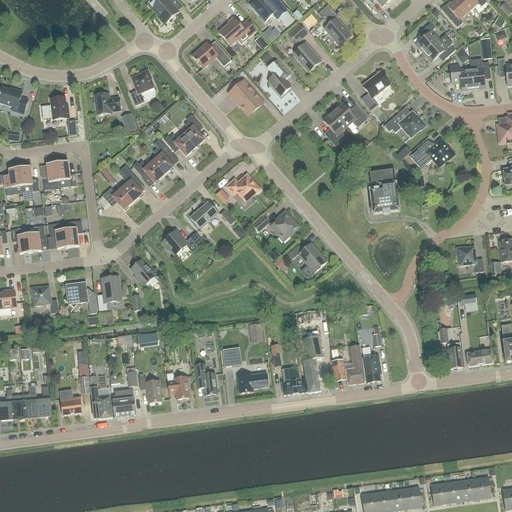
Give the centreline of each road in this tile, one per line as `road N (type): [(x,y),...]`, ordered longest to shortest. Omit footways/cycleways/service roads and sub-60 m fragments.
road 1 (unclassified): [(0,445),(416,387)]
road 2 (residential): [(393,306),(421,253),(481,200),(484,158),(467,120)]
road 3 (residential): [(393,306),(253,149)]
road 4 (residential): [(98,261),(82,148),(0,149)]
road 5 (residential): [(98,261),(234,145)]
road 6 (residential): [(253,149),(382,39)]
road 7 (residential): [(146,44),(75,77),(28,70),(0,53)]
road 8 (residential): [(467,120),(429,99),(382,39)]
